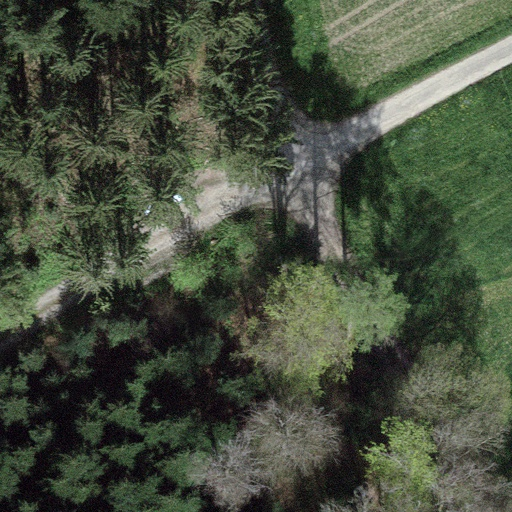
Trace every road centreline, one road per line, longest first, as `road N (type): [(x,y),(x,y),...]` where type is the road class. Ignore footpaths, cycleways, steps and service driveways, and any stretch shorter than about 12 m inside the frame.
road 1 (track): [(471,511),(324,160),(137,256),(0,347)]
road 2 (unclassified): [(511,61),(324,160),(265,0)]
